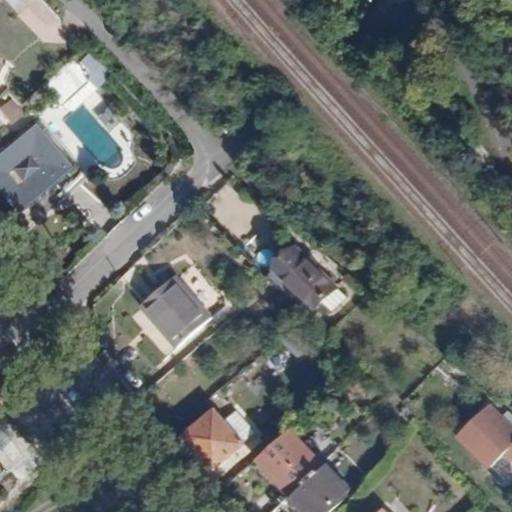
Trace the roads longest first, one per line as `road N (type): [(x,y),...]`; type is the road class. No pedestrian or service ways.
road 1 (residential): [(20,346),(218,154)]
road 2 (residential): [(218,154),(392,0)]
road 3 (primary): [(20,346),(162,511)]
road 4 (residential): [(218,154),(71,0)]
road 5 (residential): [(395,0),(511,141)]
